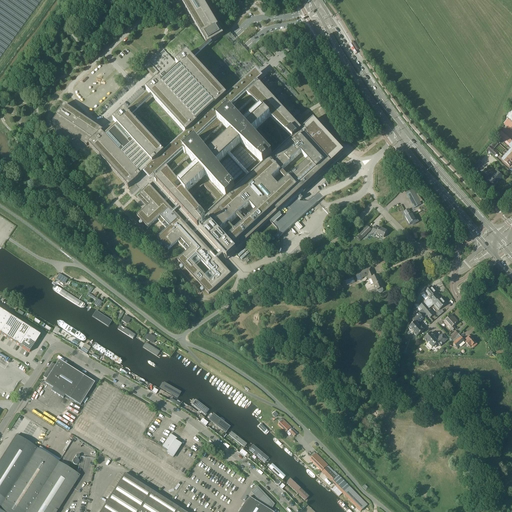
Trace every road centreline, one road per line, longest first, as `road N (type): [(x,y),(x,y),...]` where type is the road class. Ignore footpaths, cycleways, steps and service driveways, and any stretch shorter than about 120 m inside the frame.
road 1 (unclassified): [(296,511),(183,415),(65,348),(49,353),(0,430)]
road 2 (unclassified): [(458,270),(416,245),(374,203),(346,234),(179,339)]
road 3 (secondary): [(310,0),(398,137),(487,246)]
road 4 (secondary): [(497,238),(407,134),(319,0)]
road 5 (unclassified): [(179,339),(263,388),(387,511)]
road 6 (unclassified): [(81,265),(179,339)]
